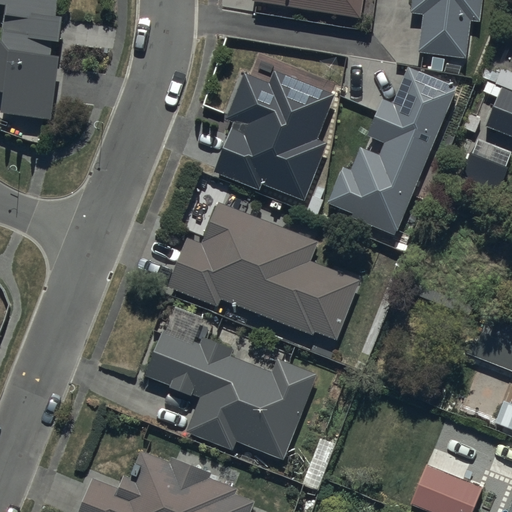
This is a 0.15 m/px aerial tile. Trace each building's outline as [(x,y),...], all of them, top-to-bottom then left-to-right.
[(0,51),(0,98),(4,99),(2,120),(53,126),(61,68),(52,67),(53,52),(61,53),(64,28),(57,27),(60,0),(0,0),(0,15),(9,16),(5,52),(0,51)] [(254,0),(253,8),(363,23),(366,0),(254,0)] [(412,0),(410,19),(423,20),(419,58),(466,63),(469,28),(478,29),(482,0),(412,0)] [(456,94),(407,74),(392,111),(381,106),(367,142),(384,148),(379,160),(359,152),(351,174),(342,170),(326,209),(353,220),(351,223),(397,241),(456,94)] [(227,127),(234,129),(215,179),(259,196),(262,189),(303,205),(326,151),(316,146),(334,101),(274,76),(269,88),(245,79),(227,127)] [(511,98),(500,94),(486,132),(511,141),(511,98)] [(508,174),(468,161),(459,181),(499,197),(508,174)] [(203,251),(187,245),(170,294),(219,315),(223,305),(314,341),(316,336),(337,344),(359,286),(310,267),(318,247),(221,209),(211,231),(203,251)] [(476,349),(467,346),(463,359),(511,375),(511,324),(488,316),(476,349)] [(200,352),(162,337),(146,380),(173,392),(172,396),(181,400),(192,403),(193,399),(201,402),(187,436),(232,455),(235,447),(283,466),(317,381),(276,364),(271,378),(231,363),(233,355),(203,343),(200,352)] [(511,411),(502,408),(494,428),(511,435),(511,411)] [(209,484),(212,478),(170,461),(168,467),(140,457),(131,484),(123,481),(118,492),(95,484),(83,511),(252,511),(254,508),(235,502),(238,494),(209,484)] [(475,511),(482,494),(425,471),(410,510),(416,511),(475,511)]
